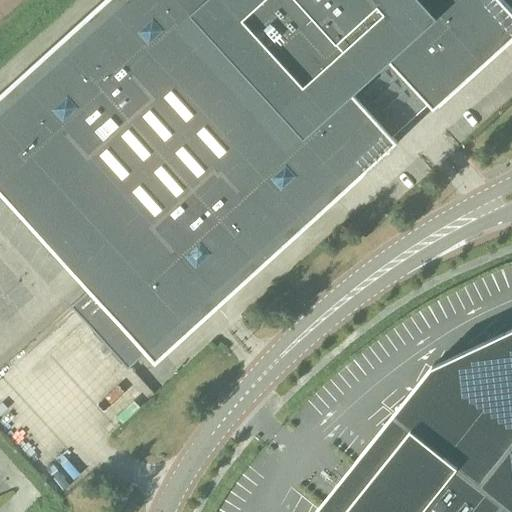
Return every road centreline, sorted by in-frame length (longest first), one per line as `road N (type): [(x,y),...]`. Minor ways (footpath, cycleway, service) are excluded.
road 1 (tertiary): [(405,256),(295,341),(228,416),(168,511)]
road 2 (unknown): [(290,463),(379,381),(511,298)]
road 3 (tertiary): [(511,185),(439,224),(405,256)]
